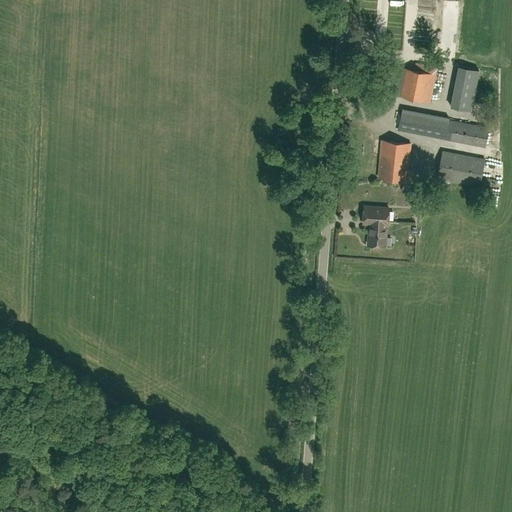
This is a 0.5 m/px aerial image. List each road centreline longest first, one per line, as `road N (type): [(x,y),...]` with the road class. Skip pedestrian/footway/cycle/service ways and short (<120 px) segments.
road 1 (unclassified): [(301,511),(344,0)]
road 2 (track): [(0,387),(193,511)]
